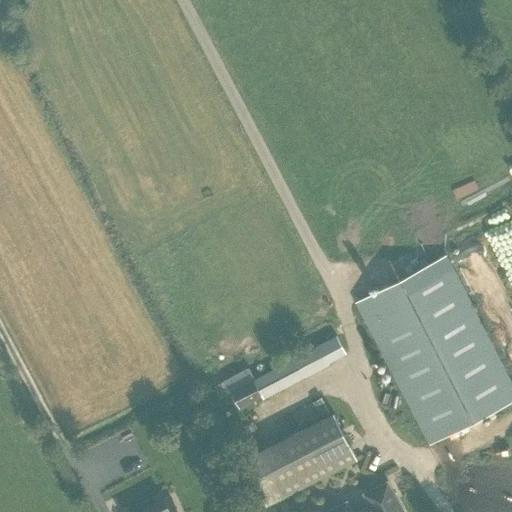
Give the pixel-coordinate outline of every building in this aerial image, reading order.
[(511,400),(511,386),(499,362),(499,361),(445,256),(357,302),(411,407),(430,443),(511,400)] [(347,351),(338,336),(254,381),(253,379),(232,391),(241,408),(263,396),(264,399),(329,364),(328,361),(347,351)] [(247,464),(272,507),(360,456),(336,413),(247,464)] [(403,511),(388,482),(372,491),(378,503),(362,511),(351,511),(348,505),(334,511),(403,511)] [(181,511),(174,498),(147,511),(181,511)]
